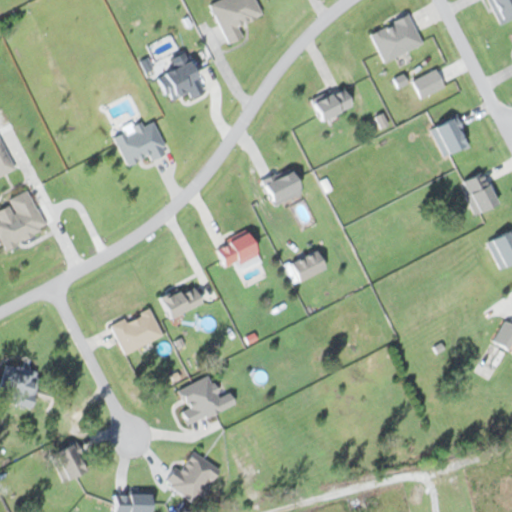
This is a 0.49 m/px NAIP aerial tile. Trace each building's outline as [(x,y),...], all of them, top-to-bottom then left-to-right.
[(253,0),(213,0),(208,2),(226,44),(242,37),(237,25),(260,15),(253,0)] [(511,17),(511,0),(486,0),(499,24),(511,17)] [(382,62),(421,43),(406,14),(368,33),(382,62)] [(162,80),(176,105),(209,87),(195,61),(162,80)] [(308,99),(318,121),(350,106),(340,85),(308,99)] [(466,145),(454,116),(429,127),(440,155),(466,145)] [(165,150),(151,119),(112,136),(126,168),(165,150)] [(0,174),(13,169),(0,139),(0,174)] [(272,206),(300,192),(288,168),(260,182),(272,206)] [(459,181),(473,213),(494,204),(480,172),(459,181)] [(28,191),(0,202),(0,243),(2,247),(44,229),(28,191)] [(498,268),(511,261),(511,233),(509,228),(484,241),(498,268)] [(212,247),(223,269),(255,253),(244,231),(212,247)] [(165,318),(198,303),(189,283),(156,299),(165,318)] [(122,354),(161,336),(147,307),(109,325),(122,354)] [(0,400),(28,408),(37,374),(3,364),(0,376),(0,400)] [(177,387),(185,409),(179,411),(184,424),(232,406),(226,389),(214,393),(207,376),(177,387)] [(80,474),(70,445),(49,451),(59,481),(80,474)] [(218,471),(189,449),(164,482),(193,504),(218,471)] [(147,511),(147,494),(111,494),(111,511),(147,511)]
